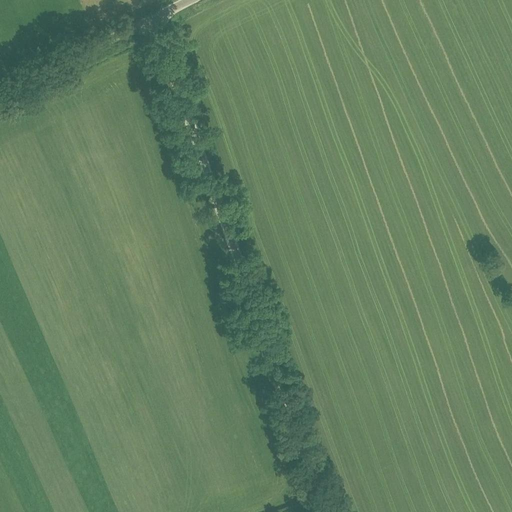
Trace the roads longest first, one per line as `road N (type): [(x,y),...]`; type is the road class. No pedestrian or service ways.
road 1 (unclassified): [(328,511),(155,16)]
road 2 (unclassified): [(0,91),(155,16)]
